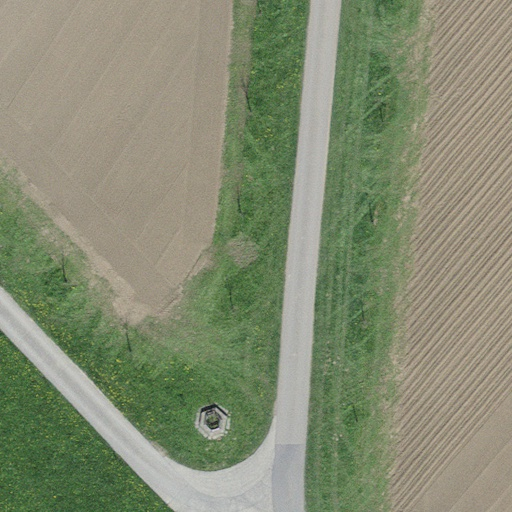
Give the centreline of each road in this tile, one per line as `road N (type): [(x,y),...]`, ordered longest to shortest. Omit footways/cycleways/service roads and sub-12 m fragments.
road 1 (track): [(325,0),(288,511)]
road 2 (track): [(0,309),(151,469),(234,511)]
